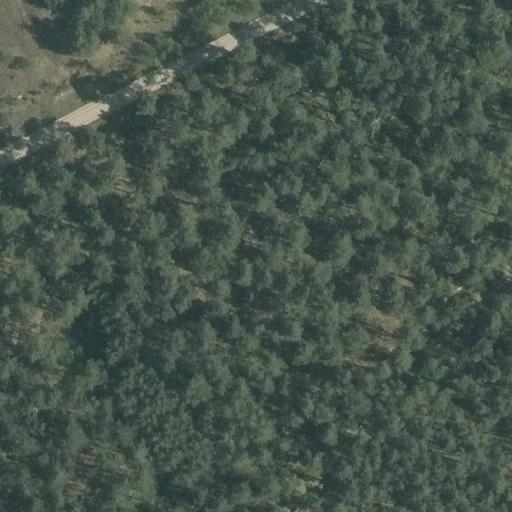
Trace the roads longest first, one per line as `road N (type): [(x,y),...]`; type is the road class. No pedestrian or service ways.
road 1 (track): [(0,159),(316,0)]
road 2 (track): [(390,388),(511,273)]
road 3 (track): [(291,511),(390,388)]
